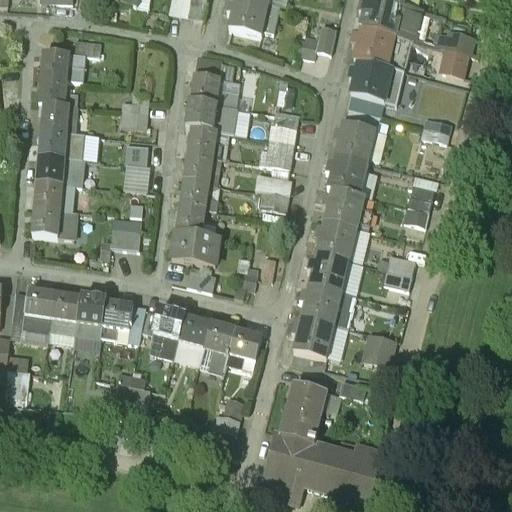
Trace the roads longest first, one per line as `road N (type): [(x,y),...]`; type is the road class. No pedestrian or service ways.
road 1 (residential): [(152,290),(186,44)]
road 2 (residential): [(16,270),(27,25)]
road 3 (residential): [(331,93),(280,321)]
road 4 (residential): [(280,321),(243,454),(211,511)]
road 5 (residential): [(152,290),(16,270)]
road 6 (residential): [(280,321),(152,290)]
road 7 (residential): [(208,50),(331,93)]
